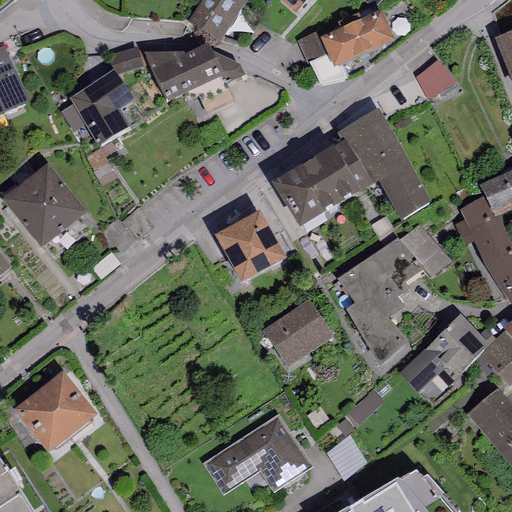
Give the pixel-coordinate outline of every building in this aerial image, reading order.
[(244,5),(235,0),(203,0),(187,26),(219,46),(244,5)] [(310,0),(274,0),(295,18),(310,0)] [(382,15),(320,41),(333,72),(395,46),(382,15)] [(511,35),(494,42),(511,88),(511,35)] [(187,57),(145,56),(168,107),(223,81),(227,87),(244,78),(239,69),(213,57),(208,49),(187,57)] [(3,52),(0,53),(0,122),(30,109),(3,52)] [(428,98),(458,87),(448,61),(419,72),(428,98)] [(115,74),(69,102),(98,150),(130,131),(120,115),(134,106),(115,74)] [(338,134),(345,144),(372,190),(378,183),(401,226),(430,207),(379,112),(338,134)] [(345,144),(271,187),(297,233),(372,190),(345,144)] [(49,168),(1,204),(41,254),(87,218),(49,168)] [(511,170),(479,185),(484,195),(493,217),(498,215),(511,208),(511,170)] [(484,195),(458,210),(464,220),(454,226),(465,246),(473,241),(484,265),(509,303),(511,301),(511,246),(498,215),(493,217),(484,195)] [(138,210),(122,224),(137,242),(142,238),(148,234),(144,229),(150,225),(138,210)] [(259,216),(214,241),(241,289),(286,265),(259,216)] [(118,222),(104,233),(121,255),(135,244),(118,222)] [(419,226),(397,242),(424,275),(432,281),(451,266),(419,226)] [(424,275),(397,242),(337,282),(354,307),(346,313),(379,371),(408,346),(388,323),(404,311),(398,301),(409,294),(405,287),(424,275)] [(0,281),(11,273),(0,259),(0,281)] [(308,303),(262,333),(288,371),(333,341),(308,303)] [(460,318),(399,376),(424,402),(426,398),(433,406),(473,363),(496,342),(487,332),(479,338),(460,318)] [(511,323),(502,331),(504,334),(511,342),(511,323)] [(511,342),(504,334),(496,342),(473,363),(487,378),(494,372),(510,390),(511,388),(511,342)] [(62,375),(13,413),(47,458),(97,421),(62,375)] [(511,410),(496,392),(466,417),(511,471),(511,410)] [(278,416),(202,466),(223,498),(259,474),(274,496),(313,470),(278,416)] [(465,511),(423,465),(341,511),(465,511)] [(28,511),(0,467),(0,511),(28,511)]
